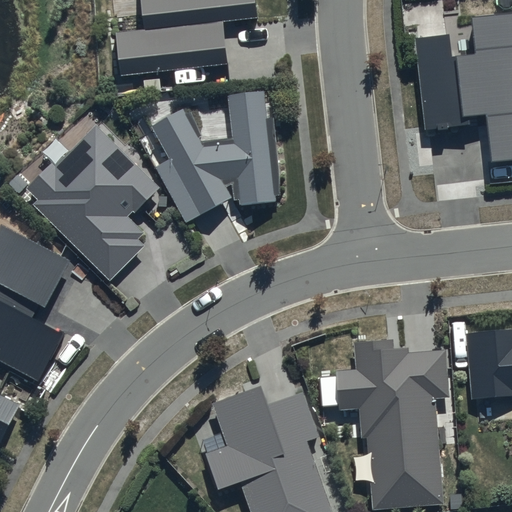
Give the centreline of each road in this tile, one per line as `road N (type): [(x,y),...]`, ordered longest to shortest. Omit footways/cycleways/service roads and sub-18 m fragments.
road 1 (residential): [(51,511),(113,405),(187,333),(285,281),(368,263)]
road 2 (residential): [(368,263),(340,0)]
road 3 (residential): [(368,263),(511,247)]
